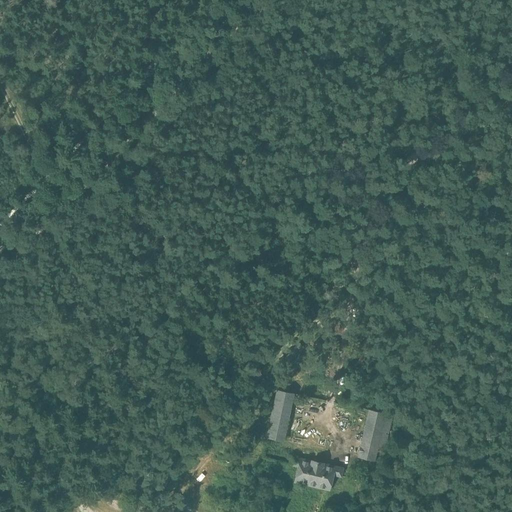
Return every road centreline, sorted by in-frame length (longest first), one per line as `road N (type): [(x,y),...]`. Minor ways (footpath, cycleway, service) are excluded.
road 1 (track): [(511,59),(391,169),(345,272),(330,400)]
road 2 (track): [(259,0),(62,208)]
